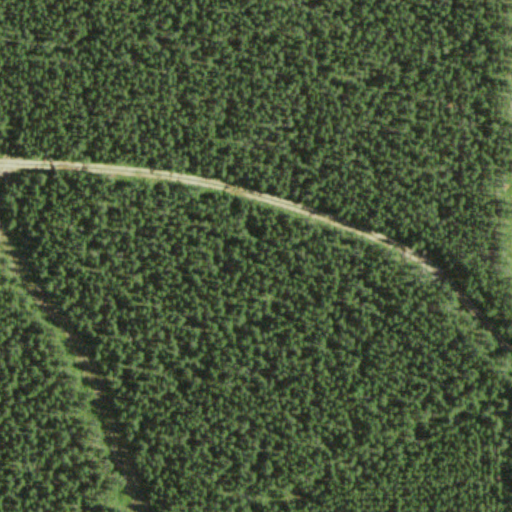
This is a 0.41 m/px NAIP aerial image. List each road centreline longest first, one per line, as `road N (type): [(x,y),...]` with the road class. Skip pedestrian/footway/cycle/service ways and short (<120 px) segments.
road 1 (track): [(511,378),(310,271),(168,240),(0,188)]
road 2 (track): [(135,511),(63,320),(17,257)]
